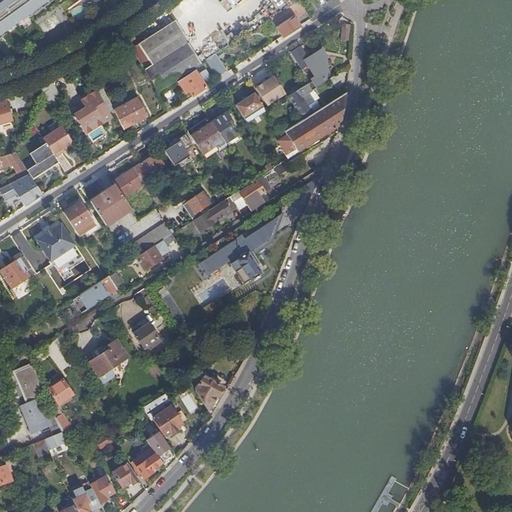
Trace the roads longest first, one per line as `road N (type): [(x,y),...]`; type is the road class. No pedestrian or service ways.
road 1 (residential): [(358,7),(347,136),(265,342),(221,421),(139,511)]
road 2 (residential): [(0,231),(344,7),(358,7)]
road 3 (residential): [(511,295),(420,511)]
road 4 (residential): [(0,85),(86,48),(153,0)]
